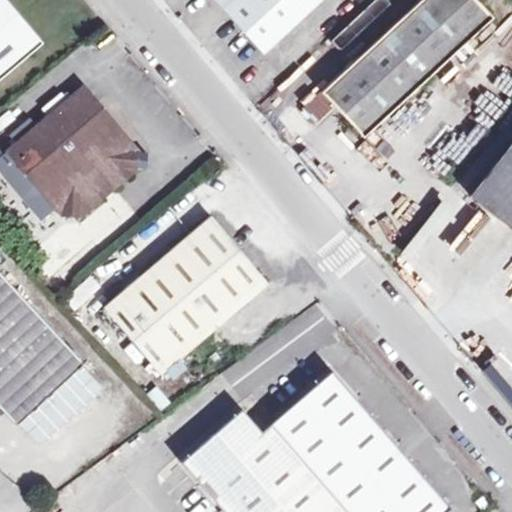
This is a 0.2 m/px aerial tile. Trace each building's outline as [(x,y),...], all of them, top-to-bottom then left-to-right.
[(0,0),(0,76),(41,42),(4,0),(0,0)] [(282,0),(214,0),(263,53),(300,18),(282,0)] [(319,0),(282,0),(300,18),(319,0)] [(492,17),(476,0),(418,0),(320,92),(302,108),(316,124),(334,107),(362,137),(492,17)] [(15,160),(52,203),(56,208),(62,209),(62,215),(78,216),(79,210),(84,210),(128,173),(128,168),(135,168),(135,160),(136,151),(130,151),(130,145),(82,88),(8,151),(15,160)] [(511,142),(469,196),(511,230),(511,142)] [(52,203),(15,160),(1,172),(38,215),(52,203)] [(406,261),(450,207),(439,199),(395,252),(406,261)] [(376,207),(363,221),(384,242),(397,228),(376,207)] [(161,374),(267,283),(210,216),(103,307),(161,374)] [(461,284),(479,253),(455,239),(437,270),(461,284)] [(0,273),(0,408),(16,426),(18,425),(17,424),(82,365),(83,364),(0,273)] [(476,375),(511,414),(511,392),(487,365),(476,375)] [(331,370),(260,431),(241,409),(180,461),(223,511),(444,511),(450,507),(331,370)] [(102,406),(118,423),(132,411),(115,394),(102,406)]
